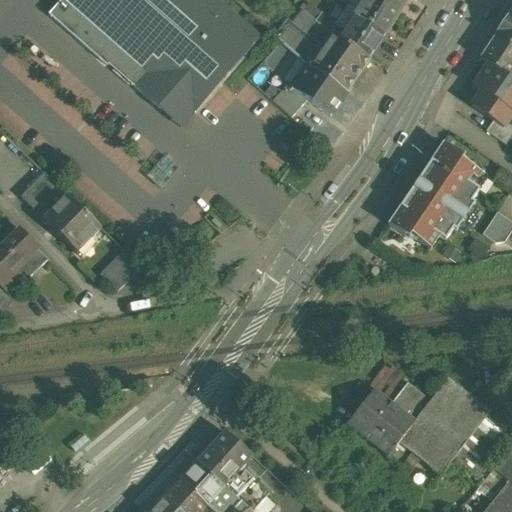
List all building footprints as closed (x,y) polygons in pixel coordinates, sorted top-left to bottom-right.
[(181,103),(63,0),(62,0),(49,16),(106,67),(108,65),(163,114),(174,113),(178,107),(181,103)] [(259,40),(213,0),(63,0),(181,103),(178,107),(189,117),(192,114),(193,114),(259,40)] [(399,15),(377,0),(364,0),(354,18),(384,39),(399,15)] [(407,0),(377,0),(399,15),(407,0)] [(511,12),(495,39),(511,51),(511,12)] [(315,23),(302,13),(290,28),(322,50),(332,37),(324,31),(315,23)] [(332,37),(339,42),(369,61),(384,39),(354,18),(343,34),(339,31),(339,28),(320,15),(315,23),(324,31),(332,37)] [(319,56),(287,31),(279,41),(310,69),(319,56)] [(369,61),(339,42),(332,37),(322,50),(319,56),(310,69),(309,70),(346,95),(369,61)] [(511,51),(495,39),(479,61),(488,67),(507,81),(511,74),(511,51)] [(511,83),(507,81),(488,67),(472,88),(481,94),(470,108),(492,123),(501,130),(505,125),(511,116),(511,115),(511,83)] [(330,118),(346,95),(309,70),(306,68),(290,91),(306,102),(330,118)] [(292,119),(306,102),(290,91),(286,88),(272,103),(292,119)] [(511,129),(505,125),(501,130),(492,123),(485,133),(505,147),(511,136),(511,129)] [(463,160),(442,146),(420,178),(424,181),(422,184),(421,183),(413,194),(415,195),(413,197),(409,194),(387,227),(403,238),(409,230),(418,236),(415,241),(429,251),(438,239),(444,243),(451,232),(455,234),(473,206),(470,204),(478,193),(471,188),(480,176),(460,163),(463,160)] [(148,179),(160,190),(176,172),(163,161),(148,179)] [(511,191),(511,179),(500,172),(492,183),(510,195),(511,191)] [(43,174),(20,199),(42,221),(66,197),(43,174)] [(99,230),(66,197),(42,221),(76,254),(99,230)] [(511,230),(511,226),(496,215),(482,237),(494,245),(503,244),(511,230)] [(18,233),(0,250),(0,282),(34,249),(18,233)] [(34,249),(0,282),(0,286),(10,296),(47,261),(34,249)] [(140,269),(123,253),(100,277),(116,293),(140,269)] [(10,296),(0,286),(0,313),(1,315),(14,301),(10,296)] [(447,380),(429,403),(430,403),(414,424),(398,444),(440,476),(489,414),(447,380)] [(407,385),(390,405),(414,424),(430,403),(429,403),(407,385)] [(374,393),(348,427),(387,458),(398,444),(414,424),(390,405),(374,393)] [(224,434),(196,465),(222,489),(223,489),(240,470),(251,458),(224,434)] [(70,448),(74,454),(89,442),(84,437),(77,443),(70,448)] [(511,446),(492,471),(508,484),(511,486),(511,446)] [(222,489),(196,465),(180,483),(207,507),(214,498),(222,489)] [(253,511),(268,496),(240,470),(223,489),(231,496),(242,506),(249,511),(253,511)] [(180,483),(163,501),(176,511),(201,511),(207,507),(180,483)] [(511,511),(511,486),(508,484),(485,511),(511,511)] [(231,496),(223,489),(222,489),(214,498),(223,505),(231,496)] [(229,511),(223,505),(214,498),(207,507),(212,511),(229,511)] [(176,511),(163,501),(153,511),(176,511)]
